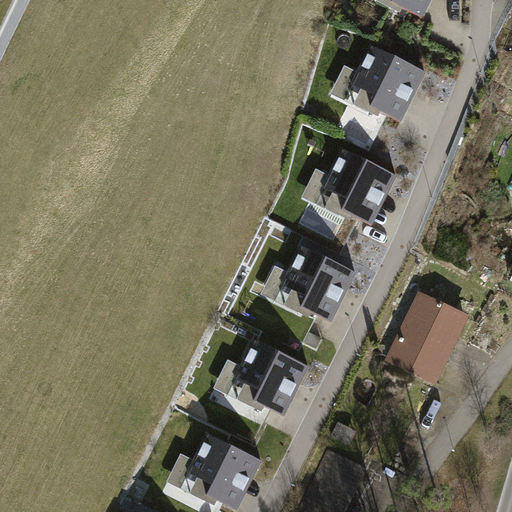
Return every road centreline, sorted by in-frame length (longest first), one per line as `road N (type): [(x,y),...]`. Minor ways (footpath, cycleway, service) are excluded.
road 1 (residential): [(269,511),(399,250),(479,50),(485,0)]
road 2 (residential): [(392,511),(505,360)]
